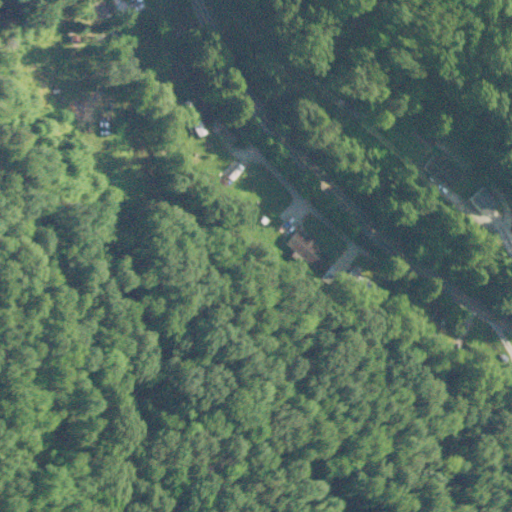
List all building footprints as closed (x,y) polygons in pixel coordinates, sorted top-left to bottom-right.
[(177,102),(189,128),(198,125),(195,118),(193,118),(184,99),(177,102)] [(418,168),(444,188),(457,173),(431,152),(418,168)] [(464,197),(478,214),(494,200),(481,184),(464,197)] [(300,235),(293,228),(281,243),(312,269),(324,255),(310,243),(314,239),(304,231),(300,235)] [(341,274),(327,264),(320,274),(333,284),(341,274)] [(377,287),(347,267),(338,281),(368,301),(377,287)]
